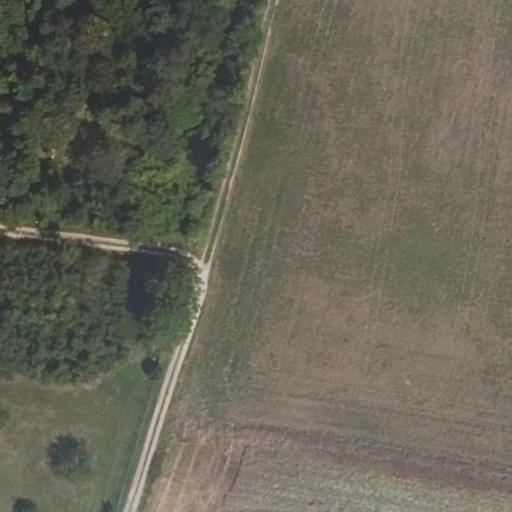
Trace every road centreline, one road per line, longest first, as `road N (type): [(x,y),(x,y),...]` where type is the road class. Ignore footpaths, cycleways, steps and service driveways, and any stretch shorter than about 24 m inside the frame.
road 1 (track): [(129,511),(201,291),(275,0)]
road 2 (track): [(201,291),(190,254),(0,233)]
